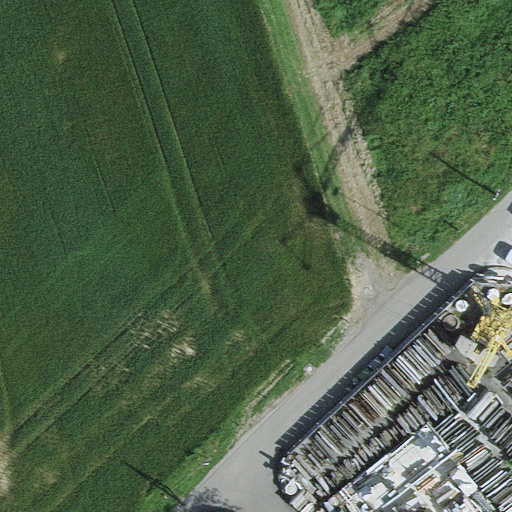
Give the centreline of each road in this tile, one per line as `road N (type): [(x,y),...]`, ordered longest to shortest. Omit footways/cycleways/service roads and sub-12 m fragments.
road 1 (unclassified): [(511,215),(233,485)]
road 2 (track): [(382,338),(268,0)]
